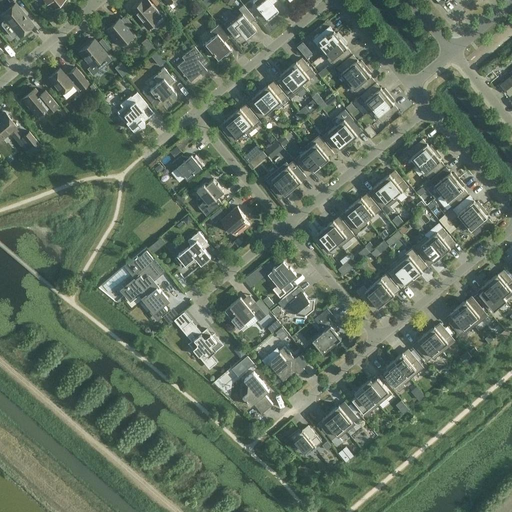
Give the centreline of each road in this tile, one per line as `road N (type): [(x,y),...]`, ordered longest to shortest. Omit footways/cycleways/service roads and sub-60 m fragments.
road 1 (residential): [(281,225),(428,100)]
road 2 (residential): [(191,115),(331,0)]
road 3 (residential): [(377,342),(511,229)]
road 4 (residential): [(377,342),(281,225)]
road 5 (residential): [(281,225),(191,115)]
road 6 (residential): [(511,201),(428,100)]
road 7 (residential): [(99,0),(0,83)]
